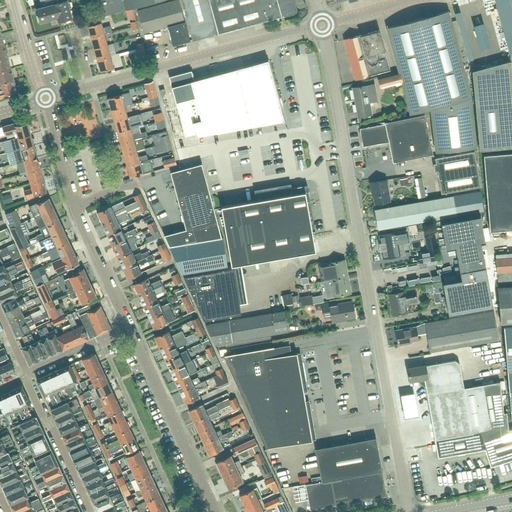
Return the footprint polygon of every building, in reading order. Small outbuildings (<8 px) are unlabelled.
[(46,0),(48,5),(37,8),(38,15),(37,15),(38,20),(40,19),(40,21),(57,17),(58,21),(65,19),(66,21),(70,19),(70,18),(72,17),(69,7),(71,7),(70,2),(68,2),(67,0),(64,0),(62,1),(61,0),(46,0)] [(98,0),(103,16),(159,0),(98,0)] [(173,44),(190,40),(185,20),(184,20),(178,0),(171,0),(150,6),(137,10),(143,31),(167,25),(173,44)] [(181,0),(192,39),(260,21),(296,11),(292,0),(181,0)] [(511,0),(493,0),(496,7),(504,36),(509,54),(511,53),(511,0)] [(399,73),(400,81),(401,81),(409,113),(429,108),(434,144),(435,152),(475,147),(469,91),(448,11),(386,27),(399,73)] [(91,37),(104,34),(112,31),(110,25),(102,28),(101,22),(87,26),(91,37)] [(358,35),(370,75),(390,69),(380,29),(358,35)] [(94,48),(107,45),(104,34),(91,37),(94,48)] [(354,79),(370,75),(358,35),(344,39),(354,79)] [(151,42),(145,45),(149,52),(155,49),(151,42)] [(97,60),(110,56),(107,45),(94,48),(97,60)] [(110,56),(97,60),(100,71),(113,68),(110,56)] [(0,71),(11,68),(7,57),(0,58),(0,71)] [(187,72),(168,77),(174,98),(176,104),(184,136),(195,134),(195,136),(251,126),(271,122),(272,122),(275,122),(275,123),(276,122),(283,120),(283,121),(284,121),(284,120),(283,120),(282,114),(282,113),(281,113),(279,104),(267,60),(259,63),(259,62),(258,62),(193,80),(190,71),(187,72)] [(490,65),(471,70),(473,87),(474,104),(476,126),(478,150),(498,148),(511,146),(511,86),(510,60),(490,65)] [(0,83),(14,80),(11,68),(0,71),(0,83)] [(380,86),(400,81),(399,73),(378,79),(380,86)] [(0,98),(3,98),(2,96),(17,92),(14,80),(0,83),(0,98)] [(357,117),(371,114),(368,102),(377,100),(375,93),(374,83),(365,85),(352,87),(357,117)] [(148,99),(157,96),(155,89),(146,92),(148,99)] [(132,103),(129,92),(108,98),(111,109),(124,105),(132,103)] [(157,96),(148,99),(150,107),(159,104),(157,96)] [(114,120),(127,117),(124,105),(111,109),(114,120)] [(161,112),(152,114),(154,121),(163,119),(161,112)] [(361,142),(362,142),(387,138),(388,141),(392,161),(432,153),(423,113),(384,122),(384,124),(373,125),(359,128),(361,142)] [(117,131),(130,128),(129,122),(139,119),(138,114),(127,117),(114,120),(117,131)] [(163,119),(154,121),(156,129),(166,127),(163,119)] [(30,124),(28,123),(27,121),(15,125),(14,122),(2,126),(4,135),(14,132),(15,137),(30,133),(29,130),(31,128),(30,124)] [(140,131),(132,133),(130,128),(117,131),(120,143),(133,139),(147,136),(146,131),(140,132),(140,131)] [(34,139),(32,139),(30,133),(15,137),(10,139),(13,150),(33,145),(33,144),(35,143),(34,139)] [(161,144),(170,142),(168,134),(159,137),(161,144)] [(120,143),(124,154),(136,151),(133,139),(120,143)] [(136,147),(143,146),(142,139),(135,140),(136,147)] [(163,151),(172,149),(170,142),(161,144),(163,151)] [(33,145),(13,150),(16,162),(17,162),(36,156),(33,145)] [(136,151),(124,154),(127,166),(148,160),(146,154),(138,157),(136,151)] [(440,194),(480,187),(474,151),(434,158),(440,194)] [(489,230),(511,228),(511,151),(483,154),(485,182),(488,220),(489,230)] [(4,155),(8,168),(17,166),(13,153),(4,155)] [(27,172),(40,168),(36,156),(17,162),(24,160),(27,172)] [(174,157),(174,158),(162,161),(164,168),(176,165),(174,157)] [(151,159),(148,160),(127,166),(130,177),(151,171),(150,166),(152,165),(151,159)] [(222,237),(201,163),(189,166),(170,171),(172,179),(174,179),(188,230),(173,234),(172,232),(164,235),(182,273),(227,265),(222,237)] [(43,180),(40,168),(27,172),(30,183),(43,180)] [(414,179),(418,198),(420,198),(425,197),(421,177),(416,178),(417,178),(414,179)] [(46,192),(43,180),(30,183),(32,188),(23,190),(25,197),(46,192)] [(374,203),(389,201),(385,180),(369,183),(371,191),(372,191),(374,203)] [(255,200),(220,206),(231,265),(299,253),(297,246),(314,243),(311,231),(304,191),(292,193),(291,188),(290,183),(253,190),(255,200)] [(377,229),(456,215),(483,210),(479,191),(374,209),(377,229)] [(138,207),(145,204),(140,193),(133,196),(138,207)] [(34,217),(53,208),(48,196),(28,206),(31,211),(28,212),(31,218),(34,217)] [(125,207),(128,212),(135,208),(132,203),(125,207)] [(128,212),(125,207),(113,212),(111,206),(97,213),(102,224),(127,212),(128,212)] [(39,228),(58,219),(53,208),(34,217),(39,228)] [(11,228),(19,224),(21,223),(15,209),(5,214),(11,228)] [(107,235),(121,228),(118,223),(130,218),(127,212),(102,224),(107,235)] [(480,215),(440,222),(445,249),(455,247),(461,279),(442,282),(448,314),(492,306),(480,242),(485,241),(484,240),(482,228),(481,220),(480,216),(480,215)] [(63,230),(58,219),(39,228),(41,232),(36,235),(38,241),(45,238),(46,238),(63,230)] [(136,231),(145,226),(142,219),(132,224),(136,231)] [(14,240),(24,235),(19,224),(11,228),(9,229),(14,240)] [(157,230),(155,225),(152,227),(148,228),(151,233),(152,235),(154,239),(160,236),(157,230)] [(0,241),(11,237),(6,227),(0,230),(0,241)] [(123,233),(121,228),(107,235),(112,245),(134,235),(136,234),(134,228),(131,230),(123,233)] [(31,230),(24,233),(28,242),(35,239),(31,230)] [(68,240),(63,230),(46,238),(45,238),(38,241),(41,246),(44,244),(47,250),(56,246),(68,240)] [(406,231),(378,235),(380,243),(381,250),(382,258),(404,254),(402,243),(408,242),(406,231)] [(19,251),(25,248),(29,246),(24,235),(14,240),(19,251)] [(134,235),(112,245),(117,256),(131,250),(128,245),(137,240),(134,235)] [(74,251),(68,240),(56,246),(62,257),(74,251)] [(10,256),(18,252),(15,247),(8,250),(9,254),(10,256)] [(165,247),(158,250),(160,255),(163,262),(170,259),(171,258),(170,257),(167,252),(165,247)] [(24,261),(30,258),(27,252),(25,248),(19,251),(24,261)] [(439,259),(437,249),(427,251),(417,253),(419,262),(439,259)] [(147,251),(141,254),(140,252),(133,255),(131,250),(117,256),(122,267),(143,258),(146,256),(149,255),(147,251)] [(74,251),(62,257),(52,262),(57,273),(59,272),(79,263),(74,251)] [(143,258),(122,267),(127,278),(141,272),(138,266),(153,259),(151,254),(149,255),(146,256),(143,258)] [(511,257),(494,259),(496,273),(496,283),(511,281),(511,257)] [(30,258),(24,261),(27,268),(33,265),(30,258)] [(320,282),(330,280),(346,277),(343,260),(317,265),(320,282)] [(0,276),(16,269),(14,264),(14,263),(5,267),(4,265),(0,266),(0,276)] [(40,294),(45,291),(41,284),(47,280),(41,268),(29,274),(40,294)] [(203,320),(241,314),(234,268),(183,277),(203,320)] [(0,285),(11,280),(10,279),(15,277),(13,274),(17,272),(16,269),(0,276),(0,285)] [(75,290),(90,284),(83,269),(75,272),(76,274),(69,277),(75,290)] [(346,277),(330,280),(333,297),(349,294),(346,277)] [(160,279),(150,284),(147,278),(134,285),(139,295),(162,284),(160,279)] [(0,294),(25,283),(22,279),(12,283),(11,280),(0,285),(0,294)] [(30,281),(25,283),(0,294),(0,300),(1,303),(15,297),(18,296),(16,291),(25,287),(32,284),(30,281)] [(96,296),(90,284),(75,290),(71,292),(73,297),(78,295),(81,303),(96,296)] [(155,295),(165,290),(162,284),(139,295),(144,306),(157,300),(155,295)] [(511,286),(496,287),(499,323),(511,322),(511,286)] [(184,288),(177,291),(174,292),(176,297),(187,292),(184,288)] [(391,315),(404,313),(407,313),(406,305),(417,303),(416,295),(406,296),(402,297),(401,292),(388,294),(391,315)] [(290,294),(282,295),(284,308),(292,306),(290,294)] [(311,294),(299,296),(300,302),(300,306),(312,304),(311,297),(311,294)] [(43,299),(45,304),(52,301),(50,296),(43,299)] [(15,297),(1,303),(5,311),(26,302),(24,297),(17,301),(15,297)] [(194,310),(191,303),(189,299),(182,302),(188,313),(194,310)] [(20,309),(33,304),(31,300),(26,302),(5,311),(9,319),(22,313),(20,309)] [(160,306),(157,300),(144,306),(149,317),(170,308),(167,303),(160,306)] [(48,309),(52,319),(63,314),(61,307),(56,309),(52,301),(45,304),(48,309)] [(341,320),(353,317),(350,302),(328,306),(328,304),(321,305),(323,318),(330,317),(331,322),(341,320)] [(90,338),(111,328),(100,306),(91,310),(89,305),(77,310),(90,338)] [(170,308),(149,317),(154,329),(168,322),(175,319),(170,308)] [(214,344),(288,332),(284,311),(205,324),(214,344)] [(418,340),(417,335),(425,333),(429,353),(498,341),(493,311),(423,323),(424,324),(394,329),(397,345),(406,344),(405,342),(418,340)] [(12,328),(36,317),(34,312),(24,317),(22,313),(9,319),(12,328)] [(16,336),(30,330),(35,327),(34,323),(44,319),(45,322),(49,320),(46,313),(36,317),(12,328),(16,336)] [(77,328),(71,314),(70,314),(66,316),(73,330),(79,343),(88,339),(82,326),(77,328)] [(196,331),(202,328),(200,324),(197,317),(191,320),(186,322),(188,327),(193,325),(194,327),(196,331)] [(504,342),(506,370),(511,369),(511,326),(503,327),(504,342)] [(42,329),(54,354),(62,350),(55,338),(56,337),(53,330),(48,332),(46,327),(42,329)] [(46,358),(54,354),(42,329),(37,331),(41,339),(38,341),(46,358)] [(64,333),(70,347),(79,343),(73,330),(64,333)] [(159,349),(184,337),(181,331),(170,336),(168,331),(154,337),(159,349)] [(55,338),(62,350),(70,347),(64,333),(56,337),(55,338)] [(46,358),(38,341),(35,343),(31,334),(26,336),(30,344),(38,361),(46,358)] [(38,361),(30,344),(26,336),(23,337),(27,346),(22,348),(30,365),(38,361)] [(176,347),(187,342),(184,337),(159,349),(164,359),(178,352),(176,347)] [(202,344),(189,348),(190,354),(203,351),(202,344)] [(275,355),(274,346),(224,354),(266,448),(312,439),(297,352),(275,355)] [(4,348),(0,349),(0,362),(9,359),(4,348)] [(185,349),(178,352),(164,359),(169,370),(191,360),(185,349)] [(86,369),(99,363),(94,353),(82,359),(82,360),(81,361),(83,366),(85,366),(86,369)] [(188,375),(196,371),(191,360),(169,370),(175,381),(188,375)] [(406,368),(408,382),(418,380),(418,382),(423,386),(424,386),(435,446),(437,457),(483,449),(489,467),(511,460),(511,428),(507,430),(506,423),(505,412),(503,412),(499,382),(481,385),(463,388),(461,380),(459,363),(454,360),(424,365),(406,368)] [(6,361),(0,363),(0,373),(2,378),(15,372),(10,363),(8,364),(6,361)] [(210,370),(220,366),(218,361),(208,366),(210,370)] [(103,373),(99,363),(86,369),(90,378),(103,373)] [(74,375),(70,368),(69,365),(60,369),(73,396),(77,394),(73,385),(72,385),(72,384),(77,382),(77,381),(74,375)] [(65,388),(69,397),(73,396),(60,369),(53,372),(61,389),(65,387),(65,388)] [(57,392),(56,392),(56,391),(61,389),(53,372),(45,376),(57,403),(61,401),(57,392)] [(225,376),(223,372),(217,375),(213,377),(218,387),(227,382),(225,376)] [(103,373),(90,378),(93,383),(87,385),(89,390),(107,382),(103,373)] [(191,380),(188,375),(175,381),(180,392),(200,382),(198,377),(191,380)] [(48,395),(52,404),(52,405),(57,403),(45,376),(36,379),(44,397),(48,395)] [(200,382),(180,392),(185,403),(199,397),(196,392),(207,387),(205,380),(200,382)] [(94,400),(112,391),(107,382),(89,390),(78,395),(81,400),(90,396),(92,400),(93,399),(94,400)] [(27,406),(30,404),(22,386),(14,390),(26,417),(31,415),(27,406)] [(19,409),(21,414),(20,414),(22,418),(26,417),(14,390),(5,394),(13,412),(19,409)] [(98,408),(103,406),(116,401),(112,391),(94,400),(98,408)] [(0,395),(0,403),(9,425),(12,423),(11,422),(12,421),(9,414),(13,412),(5,394),(0,395)] [(404,415),(417,412),(414,394),(401,397),(404,415)] [(72,400),(74,406),(69,408),(67,403),(51,411),(54,419),(80,407),(78,403),(76,398),(72,400)] [(116,401),(103,406),(108,416),(120,410),(116,401)] [(216,404),(206,409),(202,401),(187,408),(194,422),(218,410),(216,404)] [(0,417),(1,417),(5,426),(9,425),(0,403),(0,417)] [(72,415),(81,410),(80,407),(54,419),(58,427),(75,419),(72,415)] [(112,425),(125,419),(120,410),(108,416),(110,421),(103,424),(105,427),(112,424),(112,425)] [(218,411),(194,422),(199,433),(212,426),(209,420),(220,415),(218,411)] [(19,425),(23,433),(39,425),(36,417),(19,425)] [(75,419),(58,427),(62,435),(78,427),(77,424),(75,419)] [(116,434),(129,428),(125,419),(112,425),(116,434)] [(82,435),(80,431),(86,428),(89,426),(88,423),(78,427),(62,435),(65,443),(82,435)] [(93,426),(96,433),(102,430),(102,429),(99,430),(97,424),(93,426)] [(15,440),(24,436),(26,441),(43,433),(39,425),(23,433),(21,434),(14,437),(15,440)] [(215,433),(212,426),(199,433),(204,443),(217,437),(221,435),(219,431),(215,433)] [(129,428),(116,434),(118,439),(106,444),(109,449),(133,438),(129,428)] [(222,448),(220,442),(228,438),(228,437),(232,436),(230,431),(221,435),(217,437),(204,443),(209,455),(222,448)] [(26,446),(19,449),(21,453),(47,441),(43,433),(26,441),(28,444),(25,445),(26,446)] [(9,434),(0,437),(0,444),(11,439),(9,434)] [(84,439),(82,435),(65,443),(69,451),(95,439),(93,435),(84,439)] [(308,510),(385,496),(381,470),(375,437),(315,448),(320,476),(321,481),(311,483),(304,484),(305,486),(308,510)] [(125,453),(138,447),(133,438),(109,449),(111,453),(122,448),(125,453)] [(254,438),(233,448),(235,454),(250,447),(254,445),(257,444),(254,438)] [(3,447),(13,443),(11,439),(0,444),(0,455),(6,453),(3,447)] [(92,445),(96,443),(97,443),(95,439),(69,451),(73,459),(89,451),(88,447),(92,445)] [(23,457),(32,453),(34,457),(51,449),(47,441),(21,453),(23,457)] [(257,444),(254,445),(250,447),(253,454),(255,459),(263,456),(260,451),(257,444)] [(51,449),(34,457),(37,464),(38,465),(54,457),(51,449)] [(131,468),(144,462),(139,450),(126,457),(131,468)] [(77,469),(94,460),(95,460),(91,451),(89,451),(73,459),(77,469)] [(18,453),(10,456),(7,452),(6,453),(0,455),(0,466),(19,457),(20,457),(18,453)] [(222,475),(241,466),(238,460),(233,462),(230,455),(216,462),(222,475)] [(103,457),(99,458),(98,459),(98,460),(100,461),(102,460),(103,463),(97,466),(94,460),(77,469),(81,477),(98,469),(107,465),(105,462),(106,462),(103,456),(103,457)] [(257,464),(265,461),(263,456),(255,459),(257,464)] [(19,457),(0,466),(0,476),(16,470),(13,464),(21,460),(20,457),(19,457)] [(37,464),(29,468),(33,477),(41,473),(58,466),(54,457),(38,465),(37,464)] [(115,475),(115,474),(122,471),(116,460),(109,463),(115,475)] [(263,478),(271,474),(265,461),(257,464),(257,465),(263,478)] [(136,479),(149,473),(144,462),(131,468),(136,479)] [(0,476),(0,482),(2,487),(28,475),(26,472),(24,466),(20,468),(22,473),(18,475),(16,470),(0,476)] [(41,473),(45,480),(45,481),(61,473),(58,466),(41,473)] [(241,466),(222,475),(228,488),(242,481),(239,474),(244,472),(241,466)] [(102,477),(100,472),(98,469),(81,477),(85,485),(101,478),(102,477)] [(65,481),(61,473),(45,481),(45,480),(36,484),(38,489),(47,485),(49,489),(65,481)] [(141,489),(141,490),(154,484),(149,473),(136,479),(141,489)] [(22,482),(29,479),(28,475),(2,487),(6,495),(23,487),(24,487),(22,482)] [(275,482),(272,476),(264,480),(267,486),(275,482)] [(222,477),(215,480),(217,486),(213,487),(216,497),(226,493),(222,477)] [(89,494),(105,486),(114,482),(112,478),(108,480),(103,482),(101,478),(85,485),(89,494)] [(51,494),(42,498),(44,501),(52,497),(69,490),(65,481),(49,489),(51,494)] [(160,495),(154,484),(141,490),(141,489),(135,492),(138,496),(143,494),(146,502),(160,495)] [(109,496),(105,486),(89,494),(93,503),(109,496)] [(23,487),(6,495),(10,504),(26,497),(27,497),(23,487)] [(255,487),(239,495),(240,496),(239,496),(239,497),(241,501),(242,501),(244,504),(245,506),(261,498),(255,487)] [(48,509),(73,498),(69,490),(52,497),(55,502),(46,506),(48,509)] [(151,511),(165,506),(160,495),(146,502),(151,511)] [(114,504),(112,500),(109,496),(93,503),(97,511),(114,504)] [(39,498),(29,503),(26,497),(10,504),(13,511),(18,511),(40,502),(39,498)] [(263,503),(261,498),(245,506),(247,511),(260,511),(266,509),(266,510),(269,509),(280,503),(277,497),(263,503)] [(73,498),(48,509),(48,511),(50,511),(57,509),(58,511),(63,511),(77,506),(73,498)] [(33,511),(42,507),(40,502),(18,511),(33,511)]
